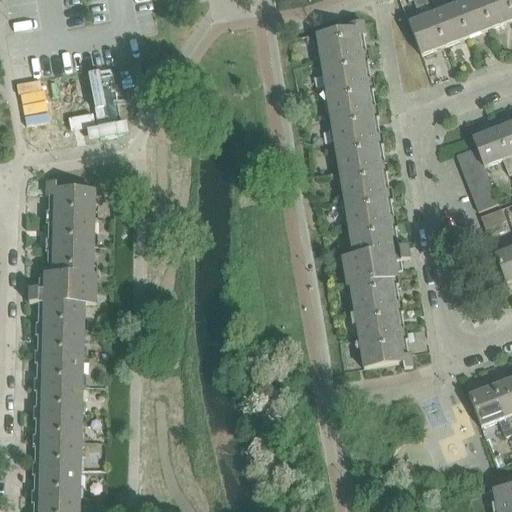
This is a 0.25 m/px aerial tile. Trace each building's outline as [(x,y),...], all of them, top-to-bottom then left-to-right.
[(491,31),(479,0),(474,0),(455,8),(468,40),(491,31)] [(511,23),(511,16),(505,0),(479,0),(491,31),(511,23)] [(455,8),(432,16),(445,49),(468,40),(455,8)] [(445,49),(432,16),(409,25),(422,58),(445,49)] [(391,289),(399,287),(397,275),(389,276),(388,267),(410,263),(408,250),(393,252),(390,232),(398,231),(396,218),(388,220),(385,204),(393,203),(391,191),(383,192),(381,177),(389,175),(387,163),(379,164),(376,149),(384,148),(382,135),(374,137),(372,121),(379,120),(377,108),(370,109),(367,94),(375,93),(373,80),(365,81),(362,66),(370,65),(368,52),(360,54),(358,39),(366,37),(364,25),(344,28),(344,33),(316,38),(317,39),(320,38),(321,49),(318,50),(321,67),(324,66),(326,77),(323,78),(326,94),(329,94),(331,105),(328,105),(330,122),(333,121),(335,132),(332,133),(335,150),(338,149),(340,160),(337,160),(340,177),(343,177),(345,187),(341,188),(344,205),(347,204),(349,215),(346,216),(349,232),(352,232),(354,243),(351,243),(353,259),(342,261),(347,289),(353,288),(355,299),(352,300),(355,317),(358,316),(359,327),(356,327),(359,344),(362,344),(364,355),(361,355),(364,372),(403,365),(404,372),(413,370),(411,358),(403,359),(400,344),(408,342),(406,330),(398,331),(396,316),(404,315),(402,302),(394,304),(391,289)] [(62,122),(64,134),(88,129),(86,117),(62,122)] [(511,125),(496,132),(508,161),(511,160),(511,159),(511,125)] [(508,161),(496,132),(472,141),(476,151),(481,163),(484,170),(502,163),(508,178),(511,176),(511,162),(511,160),(508,161)] [(481,163),(476,151),(456,159),(461,170),(481,163)] [(481,163),(461,170),(465,181),(485,174),(484,170),(481,163)] [(490,185),(485,174),(465,181),(469,193),(490,185)] [(494,196),(490,185),(469,193),(474,204),(494,196)] [(96,307),(97,278),(91,277),(91,266),(94,266),(94,250),(91,250),(91,239),(95,239),(95,222),(92,222),(92,211),(95,211),(96,194),(56,192),(56,186),(47,186),(47,199),(55,199),(55,214),(47,214),(46,227),(54,227),(54,242),(46,242),(46,255),(54,255),(53,270),(45,270),(45,283),(53,283),(53,293),(30,292),(29,306),(44,306),(44,326),(36,326),(36,339),(44,339),(43,354),(35,354),(35,367),(43,367),(43,382),(35,382),(34,395),(42,395),(42,410),(34,410),(34,422),(42,423),(41,438),(33,438),(33,451),(41,451),(41,466),(33,466),(32,479),(40,479),(40,494),(32,494),(32,507),(40,507),(39,511),(80,511),(80,502),(77,502),(78,490),(81,491),(81,474),(78,474),(78,463),(81,463),(82,446),(79,446),(79,435),(82,435),(82,418),(79,418),(80,407),(83,407),(83,389),(80,389),(80,378),(83,379),(84,362),(81,361),(81,350),(84,351),(84,334),(81,334),(82,323),(85,323),(85,307),(96,307)] [(498,207),(494,196),(474,204),(478,215),(498,207)] [(506,224),(501,213),(481,221),(485,232),(503,225),(506,224)] [(485,232),(489,240),(506,234),(503,225),(485,232)] [(511,284),(511,251),(495,258),(507,287),(511,284)] [(511,381),(493,389),(505,422),(508,421),(511,418),(511,381)] [(505,422),(493,389),(469,398),(482,431),(499,424),(506,440),(511,437),(511,431),(508,421),(505,422)] [(496,511),(511,511),(511,490),(493,493),(493,494),(496,493),(498,505),(495,505),(496,511)]
